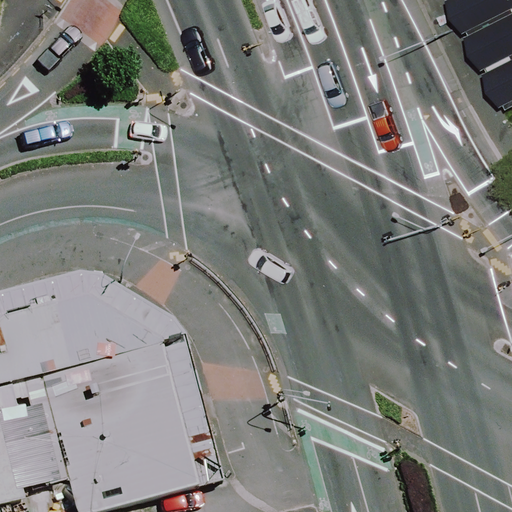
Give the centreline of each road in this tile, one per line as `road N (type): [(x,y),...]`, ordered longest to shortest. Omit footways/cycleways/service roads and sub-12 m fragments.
road 1 (secondary): [(306,273),(171,193),(102,181),(31,193),(0,208)]
road 2 (secondary): [(0,155),(89,130),(144,132),(272,169)]
road 3 (secondary): [(374,0),(396,11),(511,218)]
road 4 (secondary): [(304,0),(399,238)]
road 5 (secondary): [(371,511),(306,273)]
road 6 (secondary): [(272,169),(207,0)]
road 7 (secondary): [(440,379),(306,273)]
road 8 (secondary): [(0,115),(74,39),(98,0)]
road 9 (secondary): [(399,238),(440,379)]
road 10 (secondary): [(272,169),(399,238)]
road 11 (secondary): [(440,379),(476,511)]
road 12 (secondary): [(399,238),(511,310)]
